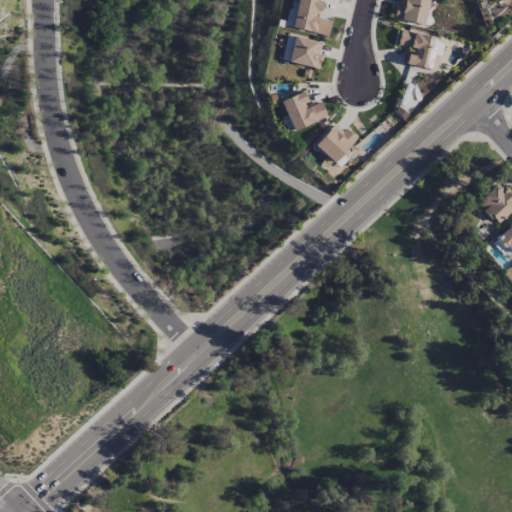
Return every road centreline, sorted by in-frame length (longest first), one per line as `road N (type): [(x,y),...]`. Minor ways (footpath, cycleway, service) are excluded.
road 1 (secondary): [(23,511),(511,70)]
road 2 (residential): [(45,0),(62,152),(85,208),(115,254),(206,350)]
